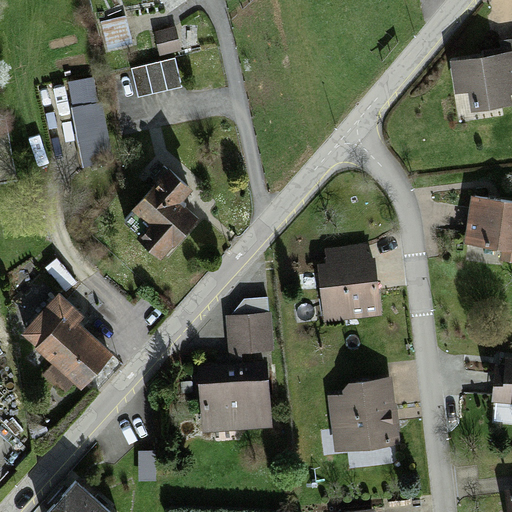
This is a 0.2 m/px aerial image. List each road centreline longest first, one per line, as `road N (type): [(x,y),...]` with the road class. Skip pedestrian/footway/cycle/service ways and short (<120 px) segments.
road 1 (residential): [(443,511),(411,229),(399,191),(342,134)]
road 2 (residential): [(5,511),(263,223)]
road 3 (residential): [(208,0),(263,223)]
road 4 (residential): [(342,134),(461,0)]
